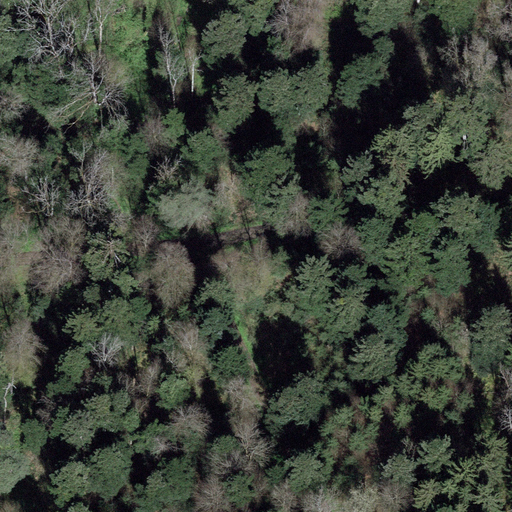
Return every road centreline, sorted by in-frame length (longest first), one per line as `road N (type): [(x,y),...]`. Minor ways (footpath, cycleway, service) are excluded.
road 1 (track): [(0,266),(511,211)]
road 2 (track): [(326,511),(191,244)]
